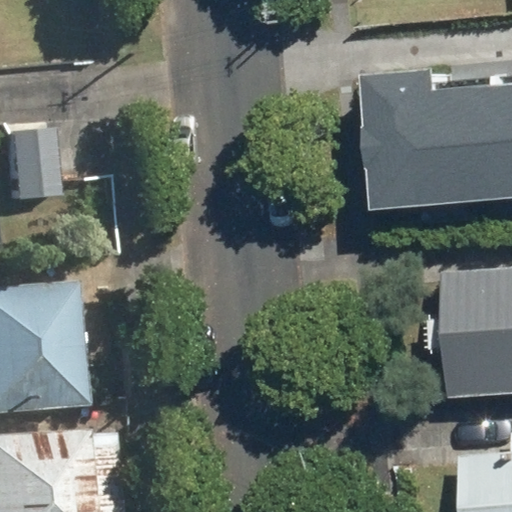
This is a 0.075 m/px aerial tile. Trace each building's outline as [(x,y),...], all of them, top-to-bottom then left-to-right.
[(381,69),(397,205),(511,191),(511,79),(458,86),(455,61),(381,69)] [(45,118),(2,122),(9,190),(51,186),(45,118)] [(511,273),(452,277),(461,400),(511,396),(511,273)] [(70,285),(0,289),(0,413),(78,408),(70,285)] [(110,511),(105,428),(0,434),(0,511),(110,511)] [(511,511),(511,452),(470,456),(474,511),(511,511)]
